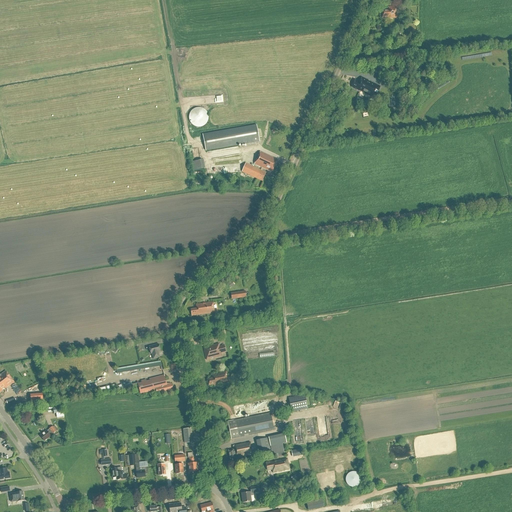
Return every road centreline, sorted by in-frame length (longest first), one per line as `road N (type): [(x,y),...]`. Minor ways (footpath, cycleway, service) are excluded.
road 1 (unclassified): [(212,488),(179,304),(266,221),(371,0)]
road 2 (track): [(248,237),(511,199)]
road 3 (residential): [(62,505),(212,488)]
